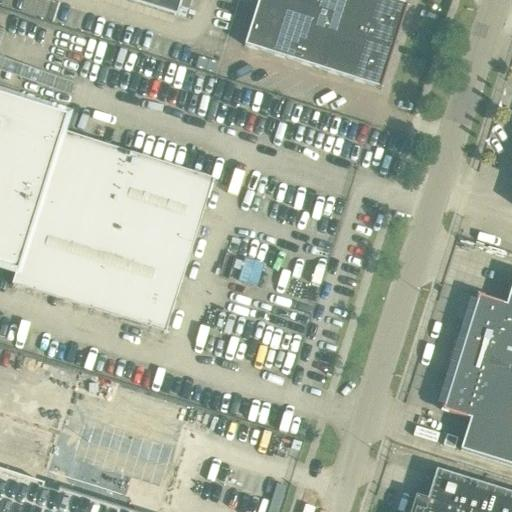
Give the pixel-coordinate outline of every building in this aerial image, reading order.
[(121,0),(176,17),(181,0),(121,0)] [(406,6),(388,0),(258,0),(257,5),(244,47),(272,56),(309,67),(325,72),(352,81),(380,90),(379,91),(380,91),(394,48),(408,5),(406,4),(406,6)] [(0,267),(16,272),(12,287),(165,335),(213,181),(62,133),(67,117),(0,95),(0,267)] [(451,345),(449,351),(511,370),(511,285),(506,306),(478,298),(462,348),(451,345)] [(511,370),(449,351),(447,358),(458,362),(442,412),(470,421),(460,451),(511,467),(511,370)] [(60,384),(187,420),(192,402),(72,368),(71,372),(64,370),(60,384)] [(447,435),(443,447),(454,450),(458,439),(447,435)] [(0,471),(0,511),(128,511),(58,490),(57,493),(43,488),(44,485),(0,471)] [(511,511),(511,495),(436,471),(427,501),(416,497),(410,511),(511,511)]
